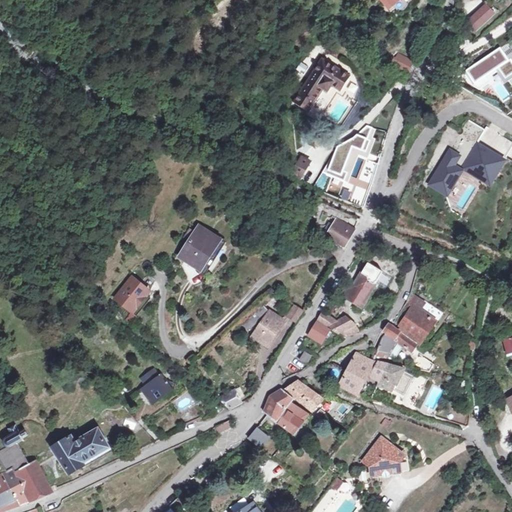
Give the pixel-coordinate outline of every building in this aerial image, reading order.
[(324,88),(328,91),(333,84),(342,89),(352,75),(322,56),(293,101),(309,111),(324,88)] [(412,65),(400,58),(396,68),(407,74),(412,65)] [(299,62),(295,70),(303,74),(307,66),(299,62)] [(397,91),(387,94),(320,160),(374,180),(397,91)] [(511,136),(486,127),(480,144),(508,154),(511,142),(511,136)] [(451,148),(428,185),(450,196),(466,172),(493,188),(509,162),(478,143),(463,167),(459,164),(462,155),(451,148)] [(311,162),(302,157),(293,172),(302,177),(311,162)] [(373,184),(362,180),(356,193),(347,189),(342,201),(364,209),(373,184)] [(354,234),(343,228),(345,224),(337,219),(328,235),(345,247),(354,234)] [(182,254),(202,267),(219,242),(210,237),(213,233),(202,225),(197,231),(192,239),(182,254)] [(192,239),(197,231),(193,228),(187,235),(192,239)] [(226,241),(213,233),(210,237),(219,242),(202,267),(207,270),(226,241)] [(362,273),(353,286),(347,297),(353,301),(356,297),(360,300),(358,304),(362,307),(375,285),(367,279),(369,277),(362,273)] [(134,274),(116,296),(133,309),(150,288),(134,274)] [(347,297),(353,286),(347,282),(340,293),(347,297)] [(424,312),(429,304),(412,292),(410,296),(408,302),(413,305),(424,312)] [(259,321),(262,323),(253,335),(268,346),(285,322),(270,310),(269,312),(262,303),(241,321),(248,329),(259,321)] [(443,313),(429,304),(424,312),(413,305),(397,329),(392,325),(383,337),(374,360),(385,362),(399,343),(412,353),(419,343),(420,341),(423,344),(443,313)] [(294,325),(301,314),(293,308),(285,319),(294,325)] [(314,327),(326,335),(330,329),(345,339),(353,334),(359,332),(354,323),(344,316),(337,321),(323,312),(318,320),(314,327)] [(326,335),(314,327),(310,333),(322,341),(326,335)] [(304,353),(301,363),(310,366),(314,356),(304,353)] [(390,386),(396,389),(404,393),(406,394),(414,378),(412,377),(414,374),(407,371),(387,364),(369,361),(367,359),(355,353),(346,371),(328,362),(315,374),(314,375),(314,376),(314,377),(331,387),(332,388),(334,389),(335,389),(336,389),(338,388),(339,386),(340,385),(357,394),(359,395),(371,381),(379,384),(379,385),(389,390),(390,386)] [(416,370),(420,371),(426,360),(421,357),(414,369),(416,370)] [(161,375),(143,389),(153,403),(171,389),(161,375)] [(296,397),(313,411),(322,399),(300,382),(286,389),(296,397)] [(153,403),(156,407),(174,393),(171,389),(153,403)] [(242,404),(235,390),(224,396),(218,399),(230,410),(242,404)] [(265,412),(269,415),(294,433),(310,416),(292,403),(295,399),(283,391),(271,397),(265,412)] [(320,410),(316,414),(321,418),(325,413),(320,410)] [(231,427),(228,421),(216,427),(219,433),(231,427)] [(24,438),(21,433),(17,426),(9,429),(13,435),(7,439),(6,440),(5,441),(4,443),(5,445),(6,447),(6,448),(8,449),(9,448),(18,443),(23,441),(24,442),(26,441),(24,438)] [(262,449),(270,438),(258,428),(250,439),(262,449)] [(84,464),(83,462),(109,448),(98,430),(76,443),(73,436),(54,447),(71,472),(84,464)] [(389,449),(389,445),(382,439),(363,463),(370,468),(371,477),(380,476),(385,470),(393,475),(401,474),(400,465),(406,458),(397,451),(393,452),(389,449)] [(18,443),(9,448),(3,452),(11,466),(0,471),(0,472),(1,474),(0,474),(0,511),(20,505),(50,491),(53,491),(36,461),(31,464),(18,443)] [(380,476),(371,477),(371,480),(382,479),(384,481),(389,480),(390,478),(402,477),(404,474),(410,473),(408,456),(406,458),(400,465),(401,474),(393,475),(385,470),(380,476)] [(335,491),(342,484),(337,479),(331,486),(335,491)]
